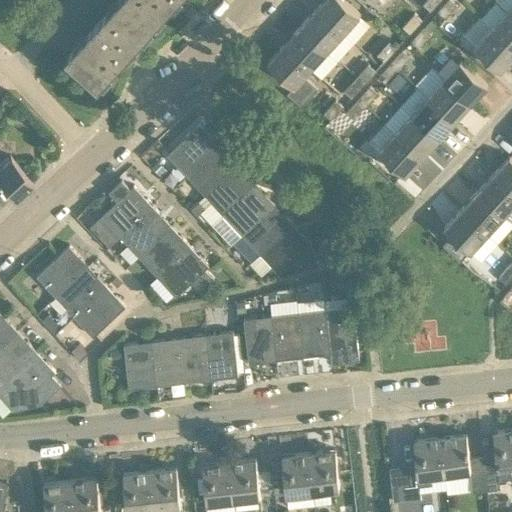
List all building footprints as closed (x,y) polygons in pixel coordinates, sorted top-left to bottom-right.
[(152,28),(121,0),(117,0),(66,56),(99,86),(152,28)] [(177,0),(121,0),(152,28),(177,0)] [(343,0),(324,0),(317,9),(343,33),(360,15),(343,0)] [(440,0),(426,0),(423,4),(430,11),(440,0)] [(446,18),(458,5),(452,0),(448,0),(438,11),(446,18)] [(343,33),(317,9),(300,27),(327,51),(343,33)] [(491,28),(511,47),(511,14),(507,10),(491,28)] [(410,32),(422,20),(416,14),(404,27),(410,32)] [(284,44),(311,69),(327,51),(300,27),(284,44)] [(419,48),(432,34),(425,27),(412,41),(419,48)] [(501,70),(511,58),(511,47),(491,28),(475,46),(501,70)] [(384,61),(396,48),(390,42),(377,55),(384,61)] [(304,76),(311,69),(284,44),(268,62),(294,86),(287,94),(302,108),(318,89),(304,76)] [(403,50),(391,63),(399,70),(410,57),(403,50)] [(461,61),(444,79),(471,103),(488,85),(461,61)] [(399,70),(391,63),(379,77),(386,83),(399,70)] [(369,64),(356,78),(364,85),(376,71),(369,64)] [(364,85),(356,78),(345,90),(352,97),(364,85)] [(471,103),(444,79),(428,97),(455,121),(471,103)] [(371,86),(359,99),(367,106),(379,93),(371,86)] [(455,121),(428,97),(412,114),(438,139),(455,121)] [(367,106),(359,99),(347,113),(354,120),(367,106)] [(331,120),(343,107),(336,100),(324,113),(331,120)] [(395,132),(422,157),(438,139),(412,114),(395,132)] [(167,155),(186,175),(219,144),(200,124),(167,155)] [(406,175),(422,157),(395,132),(379,150),(406,175)] [(219,144),(186,175),(205,195),(237,164),(219,144)] [(0,183),(14,199),(33,181),(9,156),(0,165),(0,183)] [(511,157),(510,156),(494,174),(511,190),(511,157)] [(158,162),(152,167),(160,175),(165,169),(158,162)] [(237,164),(205,195),(224,215),(256,184),(237,164)] [(511,207),(511,190),(494,174),(477,192),(504,216),(511,207)] [(256,184),(224,215),(242,234),(275,204),(256,184)] [(101,216),(120,236),(153,206),(134,186),(101,216)] [(504,216),(477,192),(461,210),(488,234),(504,216)] [(275,204),(242,234),(261,254),(293,223),(275,204)] [(153,206),(120,236),(139,256),(171,225),(153,206)] [(488,234),(461,210),(445,228),(471,252),(488,234)] [(293,223),(261,254),(280,274),(298,257),(308,268),(319,257),(310,246),(312,244),(293,223)] [(190,245),(171,225),(139,256),(158,276),(190,245)] [(190,245),(158,276),(177,296),(192,281),(202,292),(215,279),(206,268),(209,265),(190,245)] [(37,276),(55,296),(88,266),(69,246),(37,276)] [(507,284),(511,278),(511,265),(499,277),(507,284)] [(74,316),(107,286),(88,266),(55,296),(74,316)] [(312,282),(313,290),(322,289),(321,281),(312,282)] [(126,306),(107,286),(74,316),(93,337),(126,306)] [(360,288),(349,289),(351,300),(361,299),(360,288)] [(246,301),(237,301),(237,313),(246,313),(246,301)] [(353,306),(326,309),(331,353),(332,364),(360,360),(358,350),(353,306)] [(326,309),(299,312),(304,357),(331,353),(326,309)] [(0,348),(18,331),(0,311),(0,348)] [(272,315),(277,360),(304,357),(299,312),(272,315)] [(51,314),(44,320),(56,334),(64,327),(51,314)] [(249,363),(277,360),(272,315),(244,319),(249,363)] [(0,377),(4,382),(37,352),(18,331),(0,348),(0,377)] [(233,332),(206,335),(211,379),(239,376),(233,332)] [(211,379),(206,335),(179,338),(184,383),(211,379)] [(152,341),(157,386),(184,383),(179,338),(152,341)] [(130,389),(157,386),(152,341),(124,344),(130,389)] [(88,352),(79,343),(71,351),(80,360),(88,352)] [(120,349),(111,350),(112,359),(121,359),(120,349)] [(37,352),(4,382),(0,386),(0,393),(15,410),(32,394),(41,404),(61,386),(51,376),(56,372),(37,352)] [(484,459),(488,489),(500,488),(499,481),(506,481),(511,472),(511,466),(511,465),(511,430),(494,432),(497,458),(484,459)] [(442,438),(446,473),(471,470),(473,491),(488,489),(484,459),(470,461),(467,435),(442,438)] [(446,473),(442,438),(414,441),(417,467),(391,470),(394,500),(421,497),(419,482),(432,481),(431,475),(446,473)] [(336,450),(309,453),(313,488),(340,485),(336,450)] [(313,488),(309,453),(283,456),(287,491),(313,488)] [(256,459),(230,462),(234,498),(260,494),(256,459)] [(234,498),(230,462),(203,465),(207,501),(234,498)] [(177,468),(151,471),(155,507),(181,504),(177,468)] [(155,507),(151,471),(123,474),(127,510),(155,507)] [(101,511),(98,477),(71,481),(74,511),(101,511)] [(74,511),(71,481),(44,484),(47,511),(74,511)] [(9,486),(0,483),(0,511),(2,511),(1,511),(9,486)]
